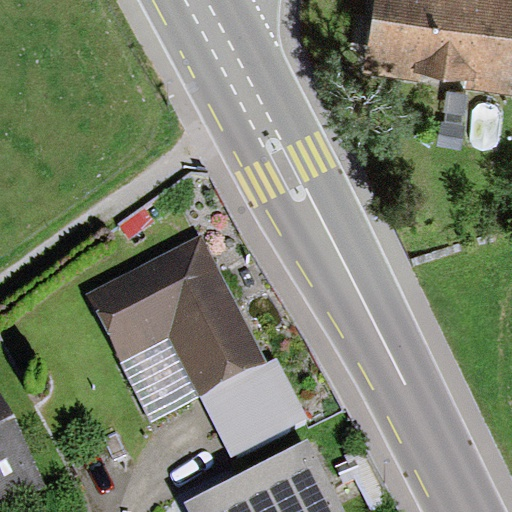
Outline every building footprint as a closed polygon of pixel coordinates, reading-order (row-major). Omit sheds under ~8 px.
[(511,0),(376,0),(367,74),(511,93),(511,0)] [(202,238),(92,295),(125,359),(170,335),(201,394),(266,361),(202,238)] [(266,361),(201,394),(232,457),(307,420),(275,356),(266,361)] [(0,386),(0,511),(49,488),(0,386)] [(341,511),(305,442),(187,503),(191,511),(341,511)]
